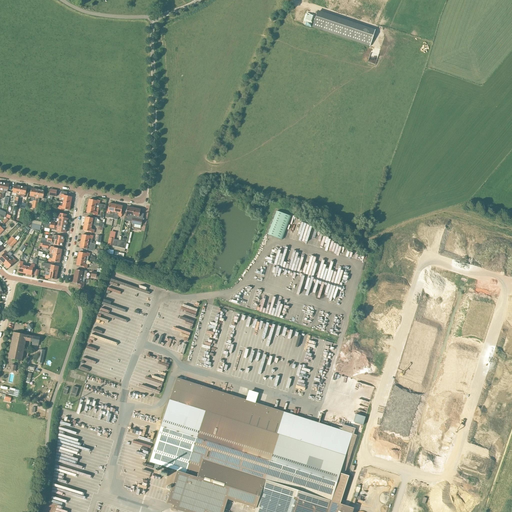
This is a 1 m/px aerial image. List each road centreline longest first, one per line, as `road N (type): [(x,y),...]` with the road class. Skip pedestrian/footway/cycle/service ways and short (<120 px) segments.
road 1 (unclassified): [(35,511),(49,412),(80,316),(62,288)]
road 2 (unclassified): [(145,190),(156,19)]
